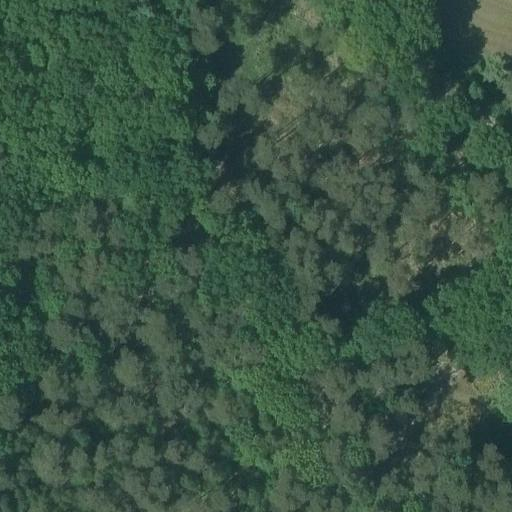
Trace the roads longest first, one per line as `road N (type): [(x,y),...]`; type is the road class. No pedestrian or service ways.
road 1 (unknown): [(95,0),(261,357),(304,395),(420,399),(511,424)]
road 2 (track): [(391,425),(301,401),(253,361),(87,0)]
road 3 (track): [(511,157),(396,55),(362,0)]
road 4 (track): [(391,425),(511,293)]
road 5 (track): [(391,425),(511,471)]
